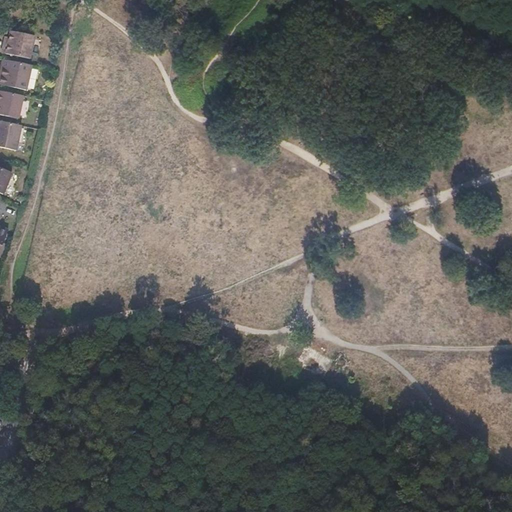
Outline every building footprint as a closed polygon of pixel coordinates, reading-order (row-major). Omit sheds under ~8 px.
[(27,57),(32,35),(8,30),(7,37),(3,36),(0,51),(27,57)] [(0,83),(24,89),(29,65),(1,59),(0,61),(0,83)] [(0,114),(16,118),(21,95),(0,90),(0,114)] [(0,146),(14,149),(19,125),(0,120),(0,146)] [(9,171),(0,167),(0,192),(1,193),(9,171)]
